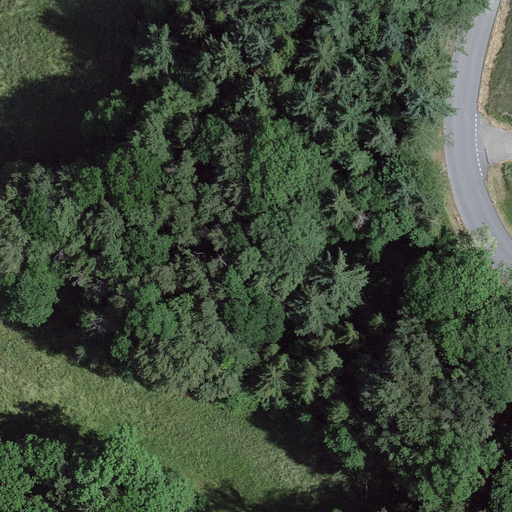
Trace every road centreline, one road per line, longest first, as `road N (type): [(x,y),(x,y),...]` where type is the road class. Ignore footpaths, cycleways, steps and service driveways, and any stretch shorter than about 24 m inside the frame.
road 1 (track): [(208,0),(270,33),(356,58),(465,67)]
road 2 (tertiary): [(511,260),(460,193),(456,130)]
road 3 (tertiary): [(456,130),(487,0)]
